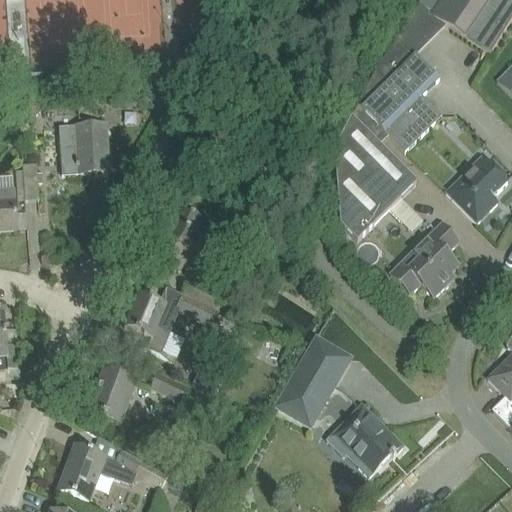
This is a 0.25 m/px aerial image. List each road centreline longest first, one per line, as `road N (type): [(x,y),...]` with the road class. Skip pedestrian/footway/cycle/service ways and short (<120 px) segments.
road 1 (residential): [(511,460),(472,420),(457,380),(462,350),(511,261)]
road 2 (residential): [(0,505),(74,311)]
